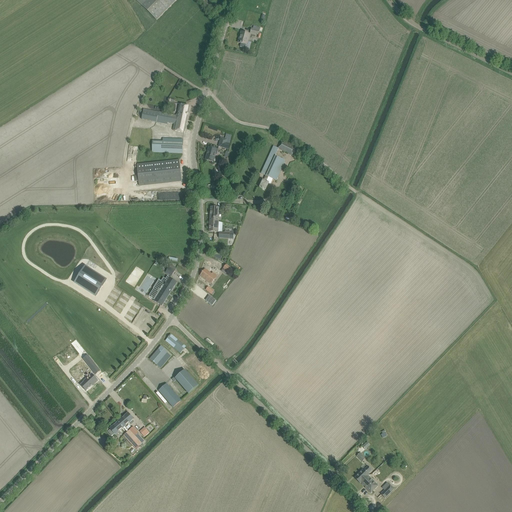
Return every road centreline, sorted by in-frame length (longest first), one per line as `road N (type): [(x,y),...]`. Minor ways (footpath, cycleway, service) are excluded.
road 1 (unclassified): [(367,511),(170,318)]
road 2 (unclassified): [(204,90),(240,122),(290,137),(423,236)]
road 3 (unclassified): [(0,500),(170,318)]
road 4 (unclassified): [(170,318),(197,251),(204,90)]
road 5 (unclassified): [(511,73),(420,27),(388,0)]
